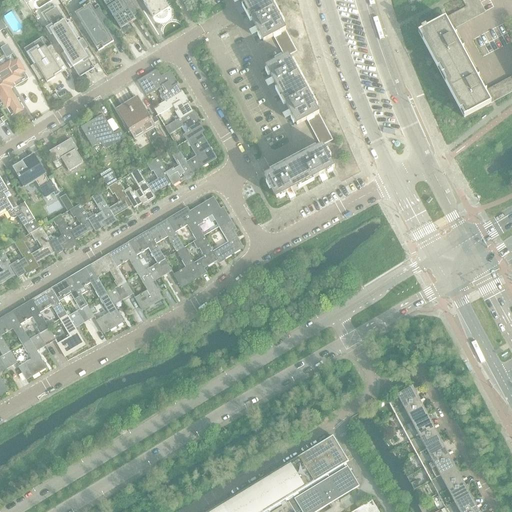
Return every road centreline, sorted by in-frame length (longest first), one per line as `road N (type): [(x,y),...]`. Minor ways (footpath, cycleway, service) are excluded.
road 1 (tertiary): [(337,315),(13,511)]
road 2 (residential): [(227,179),(245,168),(174,45),(0,154)]
road 3 (tertiary): [(57,511),(351,339)]
road 4 (residential): [(0,411),(195,304),(266,247)]
road 5 (residential): [(0,304),(227,179)]
road 6 (residential): [(496,511),(427,380),(371,384)]
road 7 (tertiary): [(327,0),(395,180)]
road 8 (tertiary): [(427,164),(361,0)]
road 9 (unclassified): [(187,511),(335,421)]
road 10 (residential): [(266,247),(395,180)]
